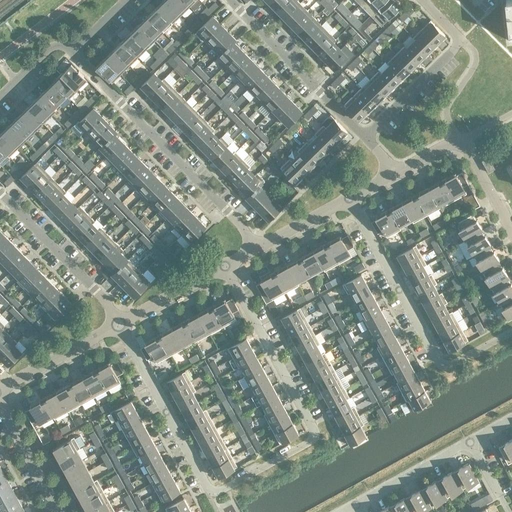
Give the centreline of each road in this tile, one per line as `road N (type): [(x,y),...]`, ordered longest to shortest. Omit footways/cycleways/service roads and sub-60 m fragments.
road 1 (residential): [(212,492),(313,434),(224,266)]
road 2 (residential): [(511,330),(440,364),(348,198)]
road 3 (residential): [(256,246),(73,50)]
road 4 (residential): [(366,138),(462,41),(420,0)]
road 5 (residential): [(212,492),(117,324)]
road 6 (residential): [(366,138),(232,0)]
road 7 (residential): [(511,231),(460,140),(394,173)]
road 8 (residential): [(117,324),(99,293),(0,191)]
road 9 (residential): [(0,390),(117,324)]
road 10 (residential): [(356,505),(469,443)]
road 11 (residential): [(57,511),(0,403)]
road 12 (residential): [(117,324),(224,266)]
